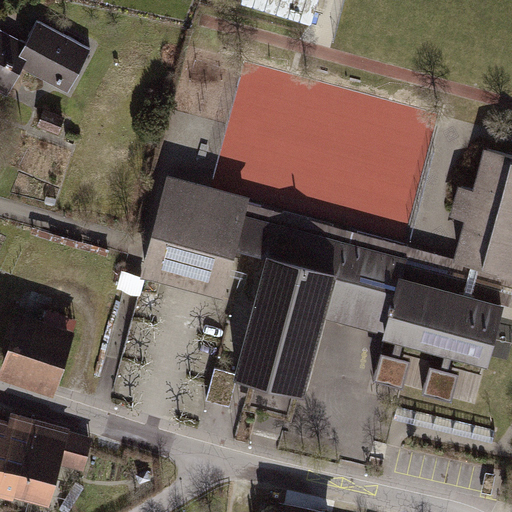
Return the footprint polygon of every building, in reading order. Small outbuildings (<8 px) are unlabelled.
[(242,0),(312,21),(318,0),(242,0)] [(91,48),(37,20),(26,42),(22,40),(7,44),(2,42),(0,42),(0,84),(4,87),(17,63),(69,90),(91,48)] [(7,44),(22,40),(0,27),(0,42),(2,42),(7,44)] [(471,215),(460,256),(468,258),(509,269),(511,269),(511,155),(489,149),(477,190),(463,186),(456,211),(471,215)] [(502,304),(500,304),(403,278),(403,276),(402,275),(402,273),(408,270),(405,264),(406,260),(258,220),(262,205),(245,200),(245,198),(170,178),(146,266),(221,287),(234,243),(272,253),(240,372),(302,389),(323,310),(349,317),(353,304),(358,306),(357,310),(368,313),(369,309),(391,315),(386,332),(388,333),(388,332),(397,334),(393,350),(382,348),(374,376),(404,383),(411,355),(400,353),(404,336),(446,347),(442,363),(430,361),(423,388),(453,397),(460,368),(449,365),(453,349),(487,358),(502,304)] [(468,260),(262,205),(258,220),(406,260),(405,264),(408,270),(402,273),(402,275),(403,276),(403,278),(500,304),(509,269),(468,258),(468,260)] [(69,334),(21,318),(5,366),(54,382),(69,334)] [(216,366),(207,398),(230,404),(238,372),(216,366)] [(395,418),(493,441),(495,429),(398,406),(395,418)] [(0,482),(1,483),(8,457),(24,461),(35,421),(13,415),(10,423),(7,432),(0,431),(0,482)] [(10,423),(0,420),(0,431),(7,432),(10,423)] [(68,430),(35,421),(24,461),(17,487),(16,491),(31,496),(33,491),(48,494),(46,500),(49,500),(59,461),(68,430)] [(92,437),(68,430),(59,461),(84,467),(92,437)] [(17,487),(24,461),(8,457),(1,483),(17,487)] [(33,491),(31,496),(46,500),(48,494),(33,491)]
